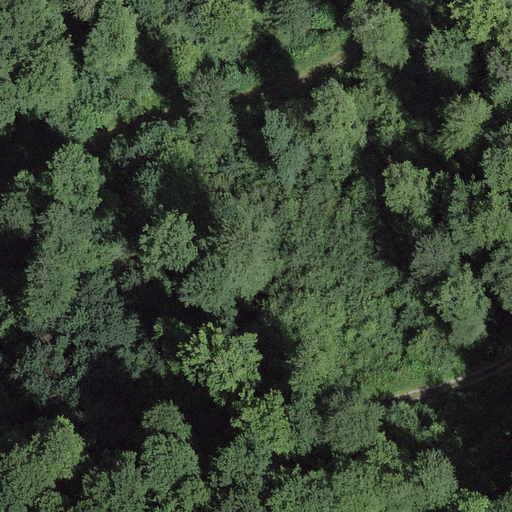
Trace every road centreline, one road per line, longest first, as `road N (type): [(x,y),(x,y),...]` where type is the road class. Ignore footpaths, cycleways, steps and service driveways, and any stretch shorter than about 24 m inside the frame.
road 1 (track): [(396,0),(373,32),(323,73),(155,115),(0,188)]
road 2 (track): [(126,511),(276,428),(437,388),(511,358)]
